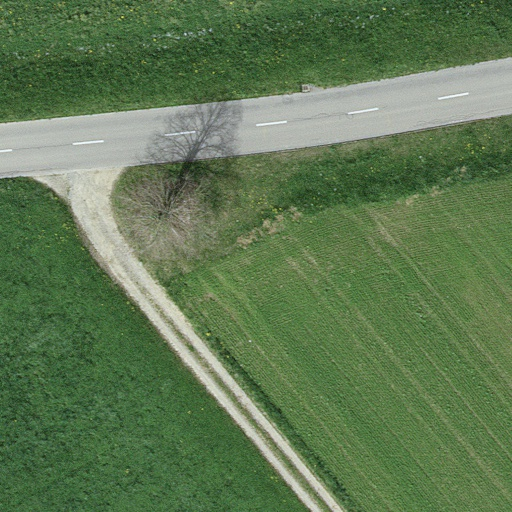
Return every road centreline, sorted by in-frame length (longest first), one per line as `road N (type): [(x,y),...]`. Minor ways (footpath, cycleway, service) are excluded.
road 1 (tertiary): [(511,86),(0,156)]
road 2 (track): [(44,152),(339,511)]
